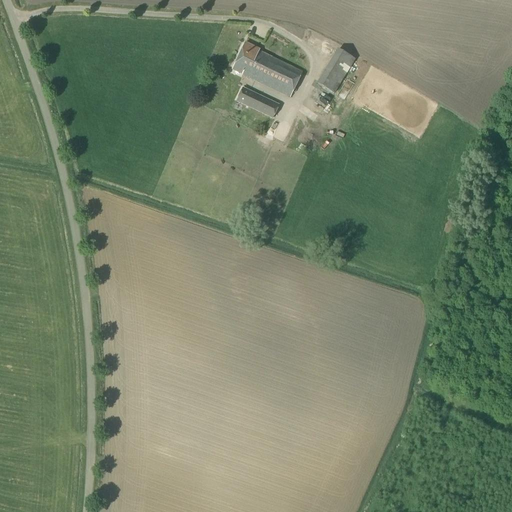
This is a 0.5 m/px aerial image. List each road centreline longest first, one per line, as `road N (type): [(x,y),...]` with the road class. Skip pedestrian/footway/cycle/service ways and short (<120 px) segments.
road 1 (unclassified): [(88,511),(85,290),(42,105),(5,0)]
road 2 (unknown): [(312,59),(295,37),(234,18),(80,6),(14,23)]
